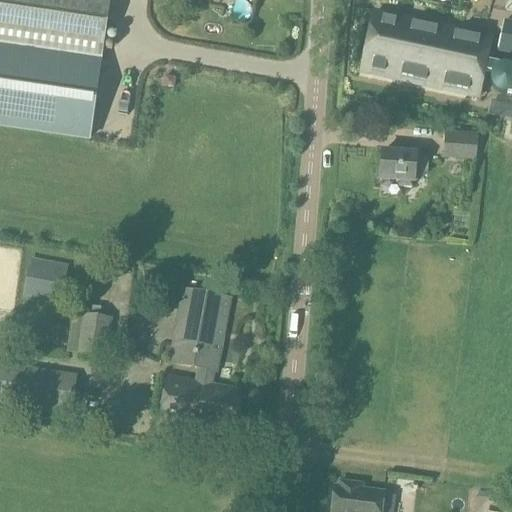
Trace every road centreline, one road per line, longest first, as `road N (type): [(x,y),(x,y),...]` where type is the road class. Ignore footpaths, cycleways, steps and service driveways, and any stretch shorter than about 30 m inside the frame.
road 1 (tertiary): [(279,511),(321,0)]
road 2 (unknown): [(316,74),(126,49),(130,0)]
road 3 (unknown): [(289,414),(145,420),(122,414),(115,397),(120,372)]
